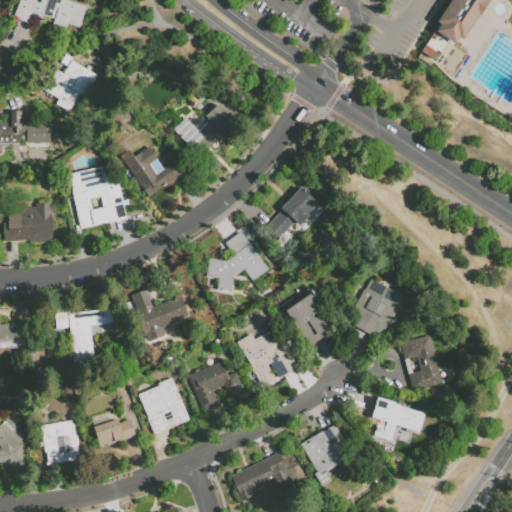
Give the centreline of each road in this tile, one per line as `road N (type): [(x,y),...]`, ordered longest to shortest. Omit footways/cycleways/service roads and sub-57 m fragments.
road 1 (residential): [(0,279),(102,267),(217,205),(319,82)]
road 2 (residential): [(0,504),(102,491),(193,462),(343,385)]
road 3 (tertiary): [(319,82),(511,213)]
road 4 (tertiary): [(182,0),(291,74),(319,82)]
road 5 (tertiary): [(319,82),(217,0)]
